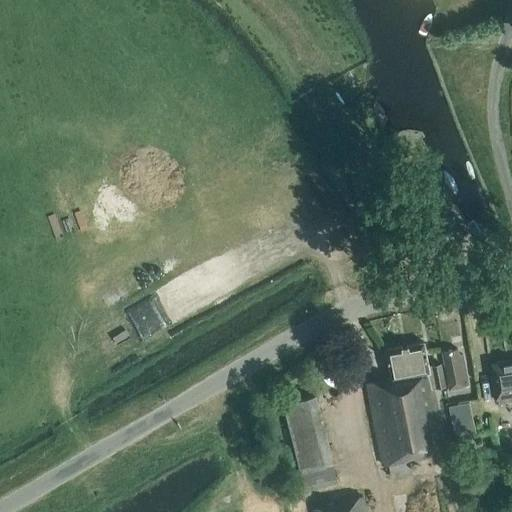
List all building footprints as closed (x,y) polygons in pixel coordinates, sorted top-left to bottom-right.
[(282,191),(310,181),(307,172),(279,182),(282,191)] [(427,366),(423,342),(384,349),(390,379),(366,383),(382,465),(389,463),(392,477),(412,473),(409,459),(443,453),(431,388),(444,385),(440,364),(427,366)] [(456,348),(441,351),(448,389),(467,385),(462,354),(458,355),(456,348)] [(497,402),(511,399),(511,359),(490,363),(497,402)] [(282,403),(299,467),(304,489),(336,481),(314,395),(282,403)] [(468,400),(448,404),(453,426),(472,422),(468,400)] [(314,511),(365,511),(361,496),(313,508),(314,511)]
